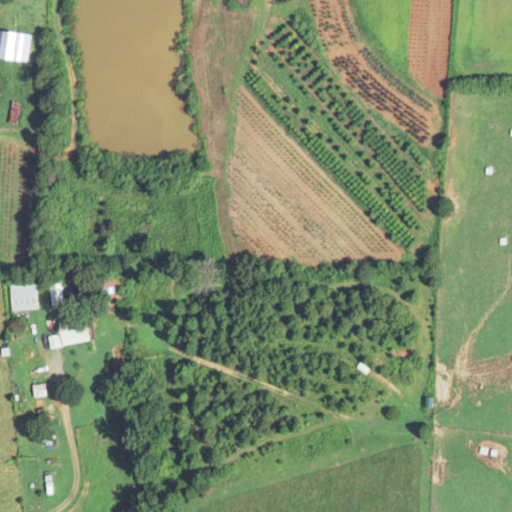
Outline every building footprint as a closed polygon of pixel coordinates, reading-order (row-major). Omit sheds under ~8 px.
[(0,57),(30,60),(32,34),(0,30),(0,57)] [(11,123),(16,124),(19,114),(13,113),(11,123)] [(52,283),(54,306),(67,306),(65,282),(52,283)] [(14,310),(41,310),(41,285),(14,285),(14,310)] [(65,343),(95,342),(94,317),(64,318),(65,343)]
